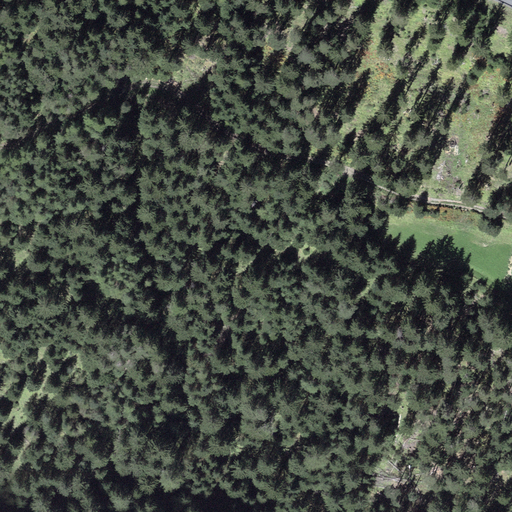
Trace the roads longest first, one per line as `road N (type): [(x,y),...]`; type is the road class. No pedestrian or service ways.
road 1 (track): [(0,141),(15,143),(136,86),(168,87),(230,132),(341,164)]
road 2 (track): [(511,217),(420,200),(341,164)]
